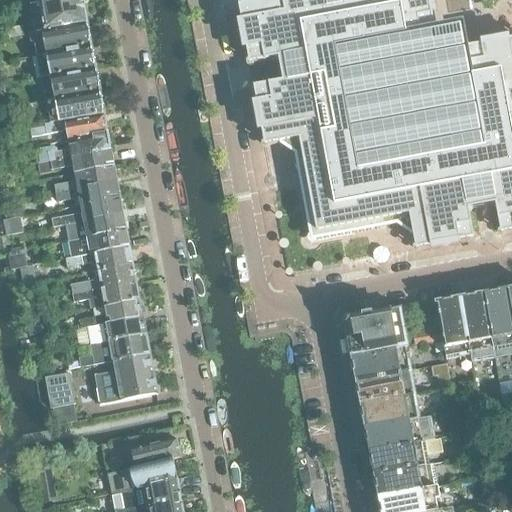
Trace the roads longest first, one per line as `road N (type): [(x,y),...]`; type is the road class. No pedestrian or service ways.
road 1 (residential): [(216,511),(120,0)]
road 2 (residential): [(314,302),(284,307),(261,289),(210,0)]
road 3 (residential): [(349,511),(314,302)]
road 4 (residential): [(314,302),(511,266)]
